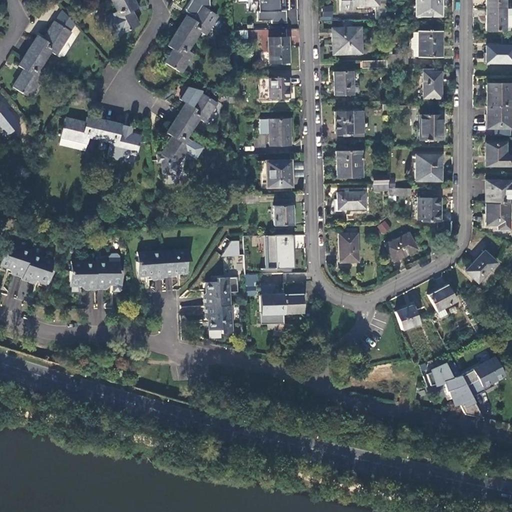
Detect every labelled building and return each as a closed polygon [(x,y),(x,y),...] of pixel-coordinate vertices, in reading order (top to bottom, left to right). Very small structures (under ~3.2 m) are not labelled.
[(137,8),(132,0),(112,0),(111,1),(116,11),(111,14),(113,19),(120,32),(121,34),(138,25),(132,13),(131,11),(137,8)] [(282,0),(251,0),(252,1),(257,1),(258,12),(257,12),(257,20),(271,20),(271,23),(286,23),(286,10),(279,10),(279,5),(283,5),(282,0)] [(377,0),(339,0),(340,10),(352,10),(352,6),(378,5),(377,0)] [(439,0),(414,0),(414,16),(440,16),(439,0)] [(485,0),(486,9),(505,9),(504,0),(485,0)] [(186,15),(176,31),(192,41),(198,32),(203,35),(209,27),(222,29),(224,25),(224,14),(217,16),(200,5),(192,17),(191,18),(186,15)] [(332,6),(322,6),(322,19),(332,19),(332,6)] [(511,25),(511,8),(505,9),(486,9),(486,31),(505,31),(505,25),(511,25)] [(54,55),(74,23),(72,21),(62,10),(55,21),(53,21),(42,39),(37,35),(27,51),(43,60),(49,51),(54,55)] [(120,32),(113,19),(108,22),(115,35),(120,32)] [(361,54),(360,27),(332,28),(332,55),(361,54)] [(257,51),(267,51),(268,29),(257,29),(257,51)] [(246,38),(246,30),(232,30),(232,39),(246,38)] [(186,50),(192,41),(176,31),(166,46),(172,50),(164,62),(180,72),(192,54),(186,50)] [(440,57),(440,31),(416,31),(416,32),(412,33),(413,36),(409,39),(410,48),(412,50),(412,57),(440,57)] [(287,63),(286,37),(268,37),(269,64),(287,63)] [(511,46),(486,46),(486,63),(511,62),(511,46)] [(37,69),(43,60),(27,51),(18,66),(23,69),(11,87),(28,97),(42,73),(37,69)] [(386,65),(405,65),(405,55),(386,55),(386,60),(386,65)] [(440,99),(440,73),(431,73),(431,69),(422,70),(422,99),(440,99)] [(352,94),(351,72),(333,72),(334,94),(352,94)] [(287,78),(257,79),(258,99),(288,98),(287,78)] [(486,84),(485,106),(510,106),(510,94),(510,84),(486,84)] [(185,102),(175,118),(191,128),(197,118),(203,122),(215,102),(200,93),(191,106),(185,102)] [(510,128),(510,106),(485,106),(485,128),(510,128)] [(362,136),(362,110),(334,111),(335,135),(346,134),(346,136),(362,136)] [(439,139),(439,115),(419,115),(419,139),(439,139)] [(89,136),(99,139),(103,121),(86,116),(84,123),(81,122),(64,118),(59,138),(60,138),(58,145),(84,151),(86,143),(87,144),(89,136)] [(185,137),(191,128),(175,118),(166,133),(172,137),(161,154),(156,154),(157,163),(161,163),(161,175),(177,174),(176,164),(184,151),(194,158),(201,147),(185,137)] [(290,118),(259,119),(260,134),(268,134),(268,146),(291,146),(290,118)] [(121,125),(103,121),(99,139),(110,141),(107,154),(114,157),(115,158),(119,159),(121,158),(123,151),(136,154),(140,135),(129,133),(123,131),(119,130),(121,125)] [(131,127),(121,125),(119,130),(123,131),(129,133),(131,127)] [(485,166),(511,166),(511,155),(505,155),(505,143),(485,144),(485,166)] [(360,176),(360,150),(340,151),(340,165),(335,165),(336,177),(360,176)] [(439,181),(439,155),(414,155),(413,181),(439,181)] [(289,160),(260,161),(261,187),(290,186),(289,160)] [(373,176),(373,184),(387,183),(387,175),(373,176)] [(485,182),(485,203),(508,203),(511,203),(511,181),(485,182)] [(364,192),(336,193),(337,209),(364,208),(364,192)] [(258,203),(258,195),(241,195),(241,204),(258,203)] [(438,222),(439,198),(419,197),(418,209),(416,209),(416,219),(421,219),(421,221),(438,222)] [(508,229),(508,203),(485,203),(484,225),(496,226),(497,229),(508,229)] [(291,206),(273,206),(273,226),(292,225),(291,206)] [(376,227),(383,235),(391,229),(384,220),(376,227)] [(357,261),(355,233),(337,234),(338,262),(357,261)] [(407,233),(384,245),(393,261),(415,248),(407,233)] [(263,236),(264,268),(292,268),(291,235),(263,236)] [(238,241),(230,241),(220,257),(238,256),(238,241)] [(14,274),(22,277),(31,253),(31,251),(9,243),(6,251),(4,251),(0,265),(0,269),(7,272),(8,269),(14,272),(14,274)] [(188,249),(161,251),(163,277),(173,277),(176,274),(179,274),(187,273),(185,261),(189,261),(188,249)] [(152,280),(163,279),(163,277),(161,251),(137,252),(137,262),(136,262),(137,277),(148,276),(152,280)] [(483,251),(474,261),(486,272),(495,262),(483,251)] [(43,257),(31,253),(22,277),(21,279),(32,282),(32,280),(39,282),(39,285),(46,287),(52,269),(51,269),(53,261),(48,259),(46,256),(43,257)] [(108,260),(95,261),(95,288),(105,288),(105,285),(113,285),(113,288),(121,288),(121,269),(119,269),(119,260),(114,261),(110,258),(108,260)] [(85,289),(95,289),(95,288),(95,261),(70,261),(70,270),(69,270),(69,289),(77,289),(77,286),(85,286),(85,289)] [(476,282),(486,272),(474,261),(465,271),(476,282)] [(246,296),(257,295),(256,274),(245,274),(246,296)] [(237,292),(236,277),(216,278),(216,281),(202,282),(202,290),(203,306),(204,306),(229,305),(228,292),(237,292)] [(446,285),(427,295),(435,312),(442,308),(455,301),(446,285)] [(282,294),(258,295),(259,325),(282,325),(282,314),(282,294)] [(301,294),(282,294),(282,314),(302,313),(301,294)] [(219,329),(219,333),(231,332),(230,305),(229,305),(204,306),(205,329),(219,329)] [(412,306),(393,313),(400,330),(418,323),(412,306)] [(445,314),(442,308),(435,312),(438,318),(445,314)] [(304,354),(283,349),(283,356),(302,360),(304,354)] [(494,355),(461,376),(472,397),(493,385),(492,383),(505,376),(494,355)] [(444,362),(429,369),(430,373),(427,374),(430,386),(434,385),(434,387),(443,384),(446,391),(447,391),(452,406),(462,403),(464,408),(474,403),(472,397),(461,376),(460,375),(452,377),(444,362)]
